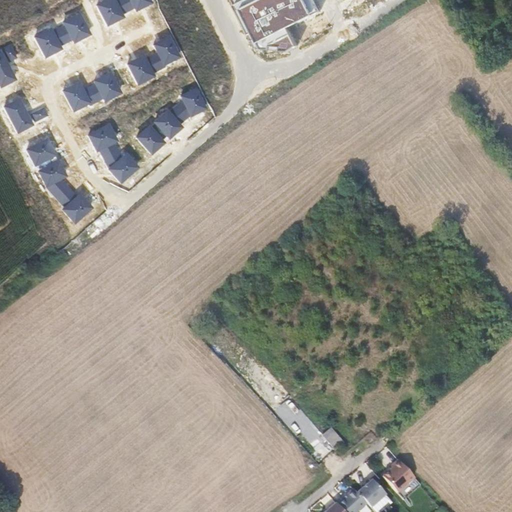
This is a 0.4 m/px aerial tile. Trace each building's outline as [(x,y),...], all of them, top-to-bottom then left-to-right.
[(391,465),(380,474),(395,491),(411,476),(396,458),(389,463),(391,465)] [(418,484),(411,476),(395,491),(401,498),(418,484)] [(355,492),(365,503),(369,507),(384,494),(370,479),(355,492)] [(355,511),(365,503),(355,492),(351,487),(334,503),(342,511),(355,511)] [(342,511),(334,503),(333,501),(321,511),(342,511)]
